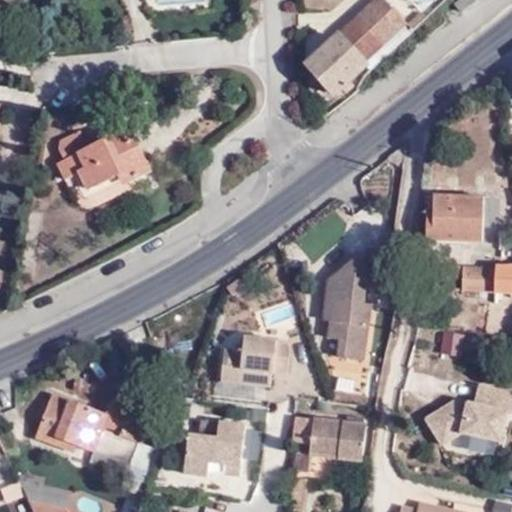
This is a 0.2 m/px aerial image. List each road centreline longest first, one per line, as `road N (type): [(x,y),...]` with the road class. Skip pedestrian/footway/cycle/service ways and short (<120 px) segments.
road 1 (unknown): [(427,99),(368,511)]
road 2 (secondary): [(317,187),(146,296),(0,364)]
road 3 (secondary): [(511,31),(317,187)]
road 4 (residential): [(276,0),(286,148),(317,187)]
